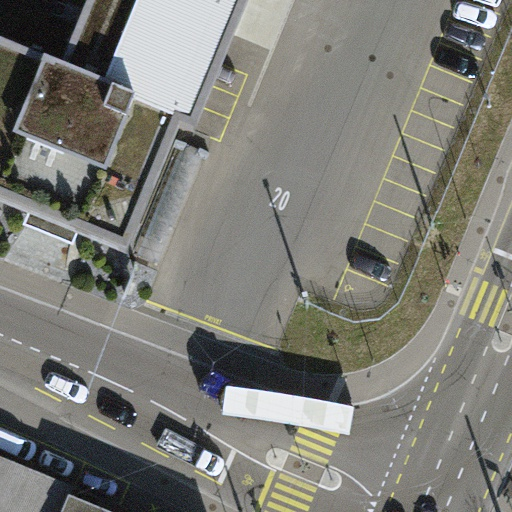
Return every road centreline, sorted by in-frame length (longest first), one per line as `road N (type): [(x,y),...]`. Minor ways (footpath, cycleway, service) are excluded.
road 1 (residential): [(0,336),(419,511)]
road 2 (secondary): [(434,511),(511,324)]
